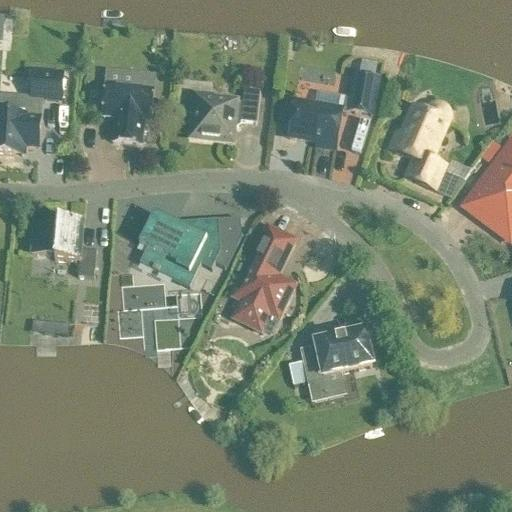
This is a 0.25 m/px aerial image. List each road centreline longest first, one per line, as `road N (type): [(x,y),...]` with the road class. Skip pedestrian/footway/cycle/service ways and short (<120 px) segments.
road 1 (residential): [(298,194),(387,296),(409,360),(433,370),(471,352),(475,311),(459,272),(414,221),(336,195)]
road 2 (residential): [(0,196),(160,185),(298,194)]
